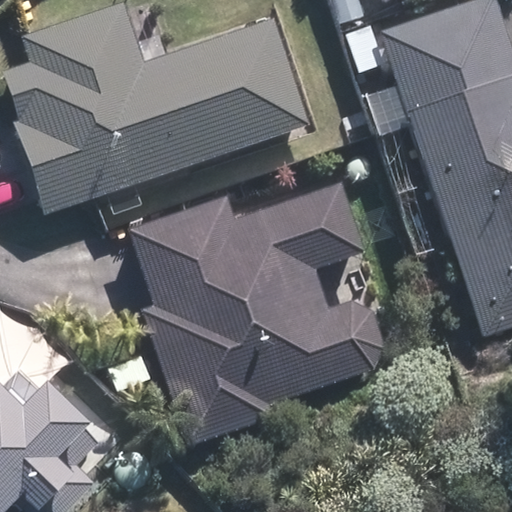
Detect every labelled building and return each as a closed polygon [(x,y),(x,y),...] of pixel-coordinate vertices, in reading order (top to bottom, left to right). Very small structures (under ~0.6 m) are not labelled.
[(511,78),(484,0),(462,0),(370,32),(477,343),(511,330),(511,78)] [(373,0),(380,10),(394,0),(373,0)] [(6,129),(35,215),(309,132),(274,16),(138,58),(123,8),(10,43),(18,66),(0,71),(0,90),(11,127),(6,129)] [(144,309),(129,313),(175,450),(265,420),(260,406),(376,368),(355,304),(317,316),(303,274),(360,255),(336,183),(225,220),(219,204),(120,237),(144,309)] [(75,469),(93,451),(29,389),(7,412),(0,405),(0,511),(55,511),(87,480),(75,469)]
